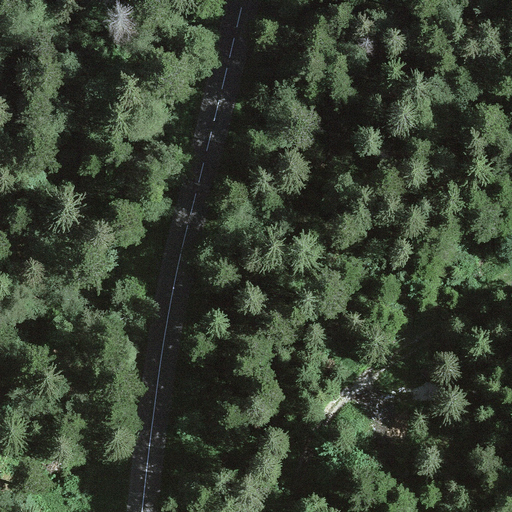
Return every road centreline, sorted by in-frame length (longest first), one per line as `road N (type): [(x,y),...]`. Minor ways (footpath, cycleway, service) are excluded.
road 1 (tertiary): [(241,0),(144,417),(137,511)]
road 2 (track): [(338,511),(368,411),(511,302)]
